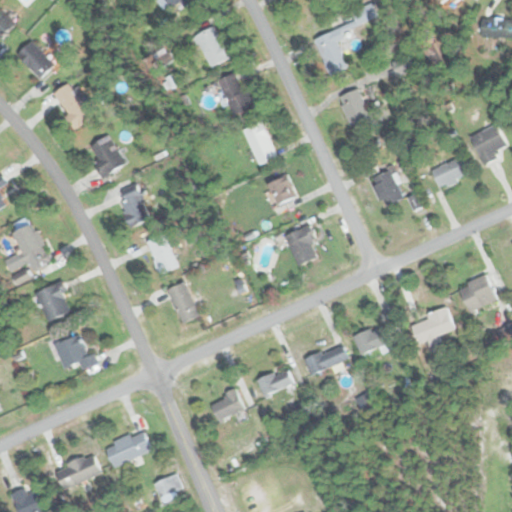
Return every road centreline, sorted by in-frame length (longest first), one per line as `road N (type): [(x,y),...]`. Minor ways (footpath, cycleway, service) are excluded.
road 1 (residential): [(511,208),(0,444)]
road 2 (residential): [(0,106),(73,206),(153,374)]
road 3 (residential): [(247,0),(374,272)]
road 4 (tertiary): [(216,511),(153,374)]
